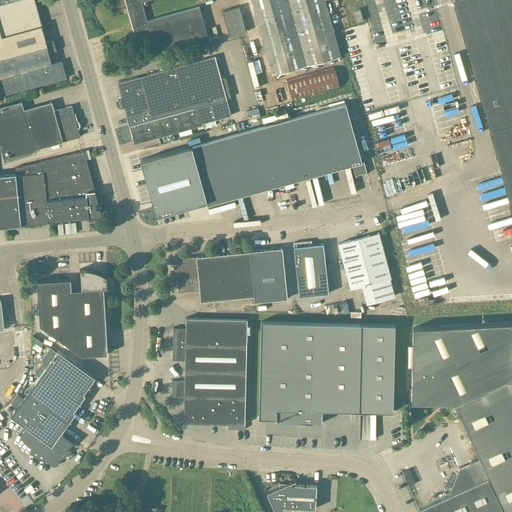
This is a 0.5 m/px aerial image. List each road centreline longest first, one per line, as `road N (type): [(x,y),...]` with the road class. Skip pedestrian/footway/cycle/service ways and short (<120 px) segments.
road 1 (unclassified): [(442,0),(481,152),(459,177),(478,279),(511,278)]
road 2 (unclassified): [(391,511),(371,471),(353,464),(219,457),(127,431)]
road 3 (unclassified): [(133,238),(379,215)]
road 4 (unclassified): [(133,238),(68,0)]
road 5 (unclassified): [(127,431),(142,326),(133,238)]
road 6 (unclassified): [(0,252),(133,238)]
